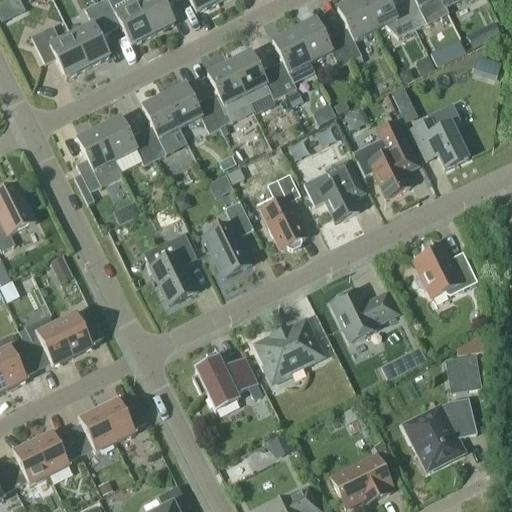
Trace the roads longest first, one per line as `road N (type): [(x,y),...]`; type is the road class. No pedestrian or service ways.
road 1 (residential): [(142,355),(511,174)]
road 2 (residential): [(29,130),(288,0)]
road 3 (unclassified): [(142,355),(29,130)]
road 4 (unclassified): [(221,511),(142,355)]
road 5 (residential): [(0,426),(142,355)]
